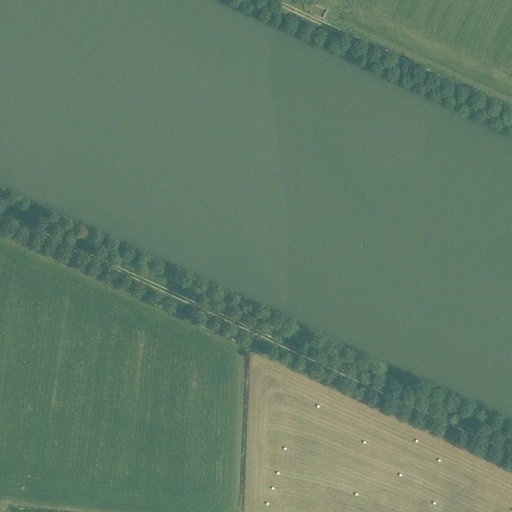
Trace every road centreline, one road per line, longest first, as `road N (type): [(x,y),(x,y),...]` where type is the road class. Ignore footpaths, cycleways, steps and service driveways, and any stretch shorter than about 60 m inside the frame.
road 1 (track): [(511,451),(0,214)]
road 2 (track): [(511,113),(271,0)]
